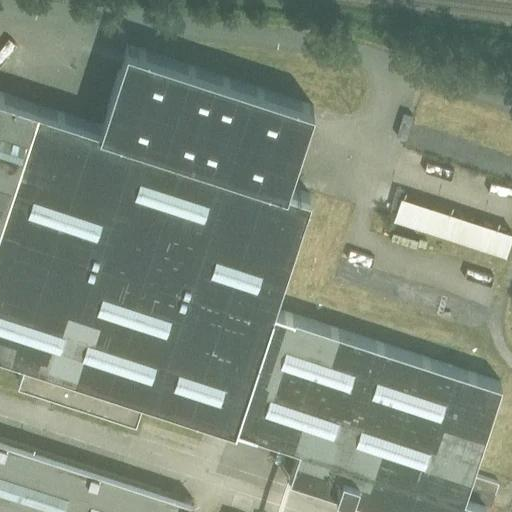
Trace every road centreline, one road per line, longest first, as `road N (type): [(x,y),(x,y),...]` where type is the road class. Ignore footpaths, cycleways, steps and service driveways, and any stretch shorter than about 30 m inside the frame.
road 1 (unknown): [(376,146),(389,56),(511,93)]
road 2 (unknown): [(376,146),(366,236),(375,249),(480,287)]
road 3 (unknown): [(376,146),(511,191)]
